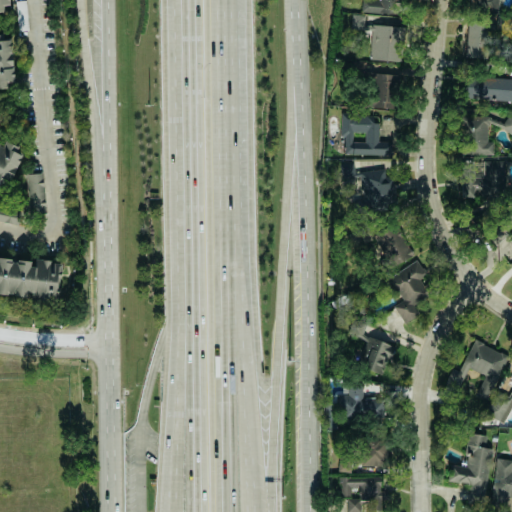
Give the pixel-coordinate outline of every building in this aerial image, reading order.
[(6,0),(0,0),(0,11),(8,11),(6,0)] [(361,0),(361,11),(402,12),(402,0),(361,0)] [(351,28),(363,29),(364,15),(351,14),(351,28)] [(469,23),(464,57),(486,60),(491,26),(469,23)] [(404,61),(405,26),(370,25),(369,59),(404,61)] [(0,86),(12,86),(8,34),(1,34),(0,34),(0,86)] [(396,108),(397,73),(369,72),(367,107),(396,108)] [(511,78),(464,76),(463,97),(511,100),(511,78)] [(469,154),(492,154),(492,142),(487,140),(487,123),(490,123),(511,134),(511,117),(504,117),(491,110),(485,110),(483,116),(473,116),(469,122),(469,154)] [(392,141),(378,141),(379,114),(341,113),(340,154),(391,155),(392,141)] [(21,147),(3,141),(2,143),(0,142),(0,197),(2,198),(21,147)] [(504,160),(484,160),(484,177),(472,177),(472,161),(460,161),(461,199),(505,198),(504,160)] [(483,161),(474,161),(473,176),(482,176),(483,161)] [(46,211),(40,172),(24,174),(30,213),(46,211)] [(0,220),(15,225),(19,213),(0,207),(0,220)] [(511,210),(484,233),(494,245),(505,235),(502,231),(511,223),(511,237),(511,238),(511,239),(511,210)] [(390,266),(412,255),(395,222),(373,234),(390,266)] [(0,295),(54,298),(56,261),(0,258),(0,295)] [(385,278),(398,302),(393,305),(403,323),(419,314),(413,303),(431,293),(422,277),(425,275),(417,260),(385,278)] [(68,301),(69,263),(56,263),(55,300),(68,301)] [(394,347),(370,337),(358,366),(381,376),(394,347)] [(508,356),(473,339),(455,376),(463,380),(469,368),(484,376),(475,394),(484,399),(478,411),(503,424),(511,405),(511,391),(509,397),(492,389),(508,356)] [(362,384),(347,386),(348,393),(338,394),(341,423),(382,418),(380,397),(363,399),(362,384)] [(387,466),(387,433),(359,433),(359,455),(339,455),(339,472),(351,472),(351,465),(387,466)] [(483,503),(496,438),(468,433),(464,452),(468,453),(465,466),(450,464),(447,481),(469,485),(467,500),(483,503)] [(511,461),(498,460),(493,494),(511,496),(511,461)] [(339,477),(340,511),(349,511),(381,511),(381,500),(386,499),(385,476),(339,477)]
